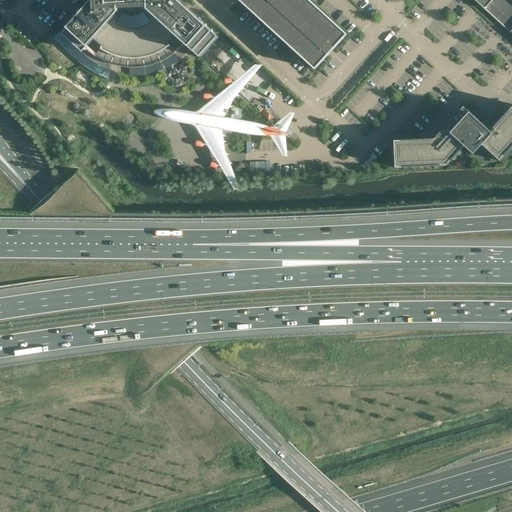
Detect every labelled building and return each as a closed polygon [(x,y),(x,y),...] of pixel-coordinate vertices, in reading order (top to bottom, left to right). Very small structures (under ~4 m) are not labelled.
[(59,33),(53,39),(78,63),(85,68),(93,73),(102,77),(108,79),(110,73),(121,75),(128,76),(136,76),(143,76),(150,75),(156,73),(163,70),(169,68),(176,64),(179,61),(184,57),(188,54),(191,51),(199,58),(218,38),(176,0),(91,0),(92,2),(62,35),(59,33)] [(239,0),(315,70),(347,35),(307,0),(239,0)] [(511,0),(472,0),(511,35),(511,33),(511,0)] [(394,142),(395,169),(447,166),(466,145),(468,146),(471,147),(473,148),(476,147),(478,146),(480,145),(499,162),(511,147),(511,107),(508,112),(500,121),(496,118),(496,116),(497,115),(496,115),(493,115),(493,113),(489,110),(486,114),(486,115),(483,115),(483,116),(483,117),(483,119),(480,122),(477,120),(472,115),(464,107),(434,140),(399,141),(394,142)] [(330,147),(341,157),(352,144),(342,135),(330,147)] [(52,501),(55,511),(80,511),(129,496),(123,478),(52,501)]
